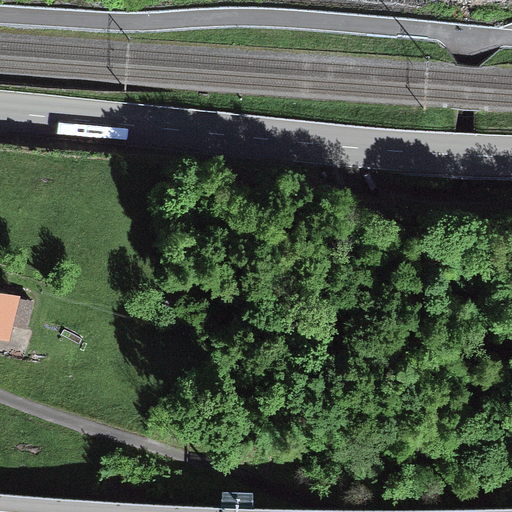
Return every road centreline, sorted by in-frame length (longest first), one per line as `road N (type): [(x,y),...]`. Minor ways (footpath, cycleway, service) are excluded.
road 1 (primary): [(511,157),(0,114)]
road 2 (track): [(0,19),(148,28),(237,23),(511,42)]
